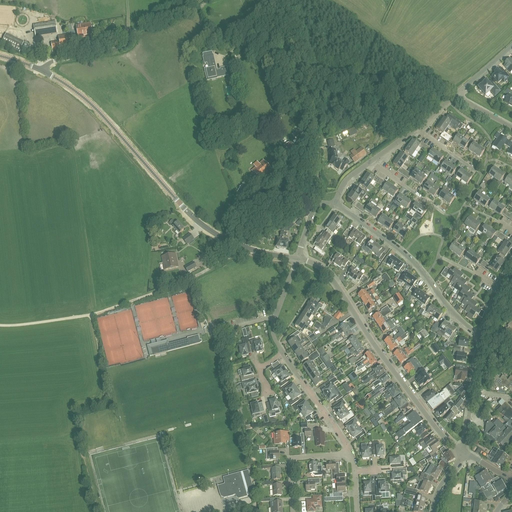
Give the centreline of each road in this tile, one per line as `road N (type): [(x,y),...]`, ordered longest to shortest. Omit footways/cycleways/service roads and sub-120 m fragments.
road 1 (residential): [(463,451),(441,435),(329,276),(296,259)]
road 2 (unclassified): [(315,203),(313,108),(262,0)]
road 3 (residential): [(481,336),(398,248),(335,203)]
road 4 (unclassified): [(179,201),(96,109),(44,71)]
road 5 (residential): [(44,71),(55,60),(114,49),(196,0)]
road 6 (residential): [(296,259),(225,238),(179,201)]
